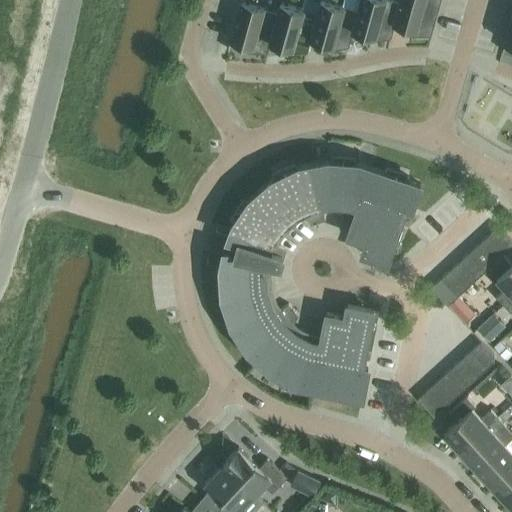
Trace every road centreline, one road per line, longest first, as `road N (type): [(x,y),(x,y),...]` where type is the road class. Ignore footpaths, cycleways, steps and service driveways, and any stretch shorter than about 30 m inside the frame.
road 1 (residential): [(461,57),(411,52),(270,71),(187,58)]
road 2 (residential): [(241,152),(286,128),(338,120),(437,140)]
road 3 (unclassified): [(24,183),(69,0)]
road 4 (residential): [(392,449),(284,416),(229,383)]
road 5 (residential): [(392,449),(418,309),(393,287)]
road 6 (residential): [(119,511),(229,383)]
road 7 (residential): [(229,383),(191,323),(187,231)]
road 8 (residential): [(393,287),(486,203)]
